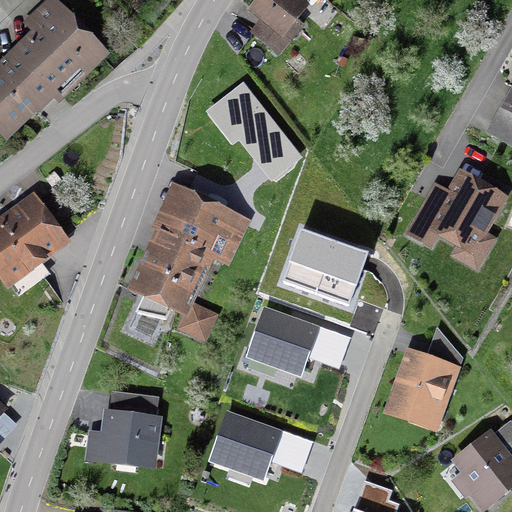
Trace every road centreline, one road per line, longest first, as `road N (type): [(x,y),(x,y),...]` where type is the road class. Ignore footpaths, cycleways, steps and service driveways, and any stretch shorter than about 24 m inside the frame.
road 1 (tertiary): [(170,90),(20,511)]
road 2 (residential): [(320,511),(387,318)]
road 3 (residential): [(0,180),(117,92),(170,90)]
road 4 (residential): [(435,161),(511,28)]
